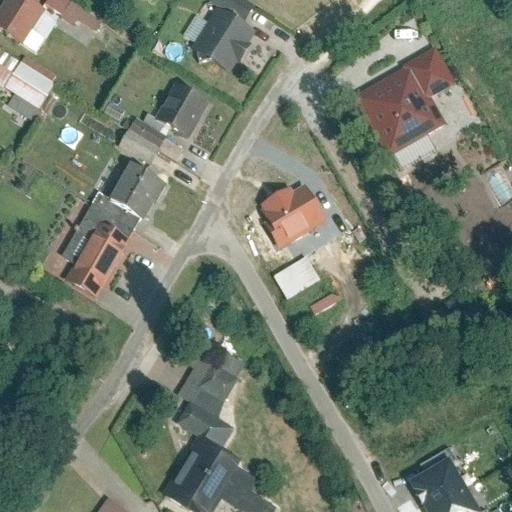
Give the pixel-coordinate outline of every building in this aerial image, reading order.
[(38,13),(16,0),(15,0),(0,25),(0,34),(35,55),(46,36),(30,27),(38,13)] [(96,22),(62,0),(49,0),(43,9),(86,37),(96,22)] [(250,26),(209,0),(197,20),(211,29),(192,58),(219,75),(250,26)] [(0,55),(0,85),(30,103),(44,111),(61,82),(27,62),(23,69),(0,55)] [(390,161),(438,126),(402,76),(353,110),(390,161)] [(174,146),(202,98),(176,83),(148,131),(174,146)] [(408,171),(433,155),(426,143),(400,158),(408,171)] [(140,228),(162,190),(127,170),(106,209),(140,228)] [(323,226),(302,191),(260,216),(280,252),(323,226)] [(99,296),(125,249),(91,230),(64,277),(99,296)] [(302,262),(270,282),(285,305),(317,285),(302,262)] [(330,299),(308,311),(312,319),(335,307),(330,299)] [(196,444),(163,493),(190,511),(216,511),(221,505),(232,511),(260,511),(246,503),(252,495),(230,481),(243,461),(227,450),(239,433),(215,416),(232,391),(209,376),(174,428),(196,444)] [(489,511),(459,456),(409,482),(426,511),(489,511)]
